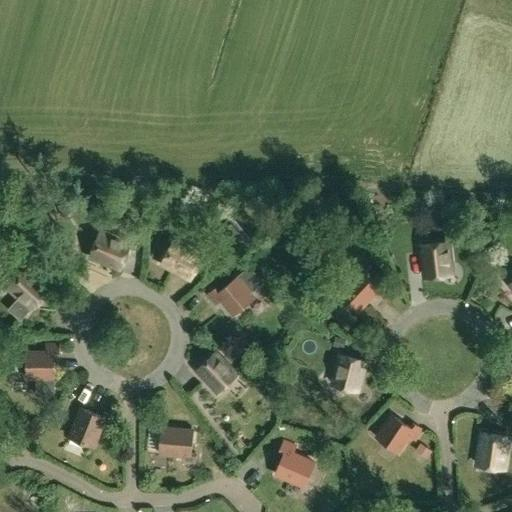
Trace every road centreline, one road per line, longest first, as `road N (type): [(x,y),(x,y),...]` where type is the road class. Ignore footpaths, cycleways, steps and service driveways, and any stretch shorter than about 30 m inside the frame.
road 1 (track): [(421,288),(394,316),(392,339),(402,361),(421,375),(446,377),(476,358),(484,334),(480,312),(462,292),(438,285)]
road 2 (track): [(110,273),(90,287),(81,323),(90,345),(110,359),(135,361),(165,342),(173,319),(169,296),(151,276),(127,269)]
road 3 (track): [(443,511),(446,377)]
